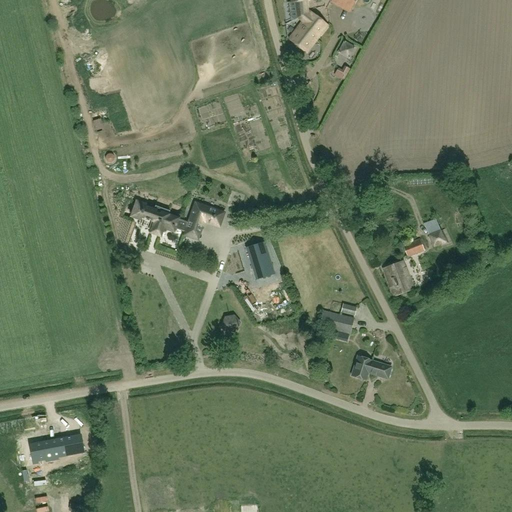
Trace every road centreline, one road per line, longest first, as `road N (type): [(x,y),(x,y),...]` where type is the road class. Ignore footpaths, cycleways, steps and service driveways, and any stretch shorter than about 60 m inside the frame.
road 1 (track): [(36,0),(114,300),(139,511)]
road 2 (unclassified): [(443,426),(310,159),(268,0)]
road 3 (unclassified): [(0,408),(207,372),(253,373),(387,421),(443,426)]
